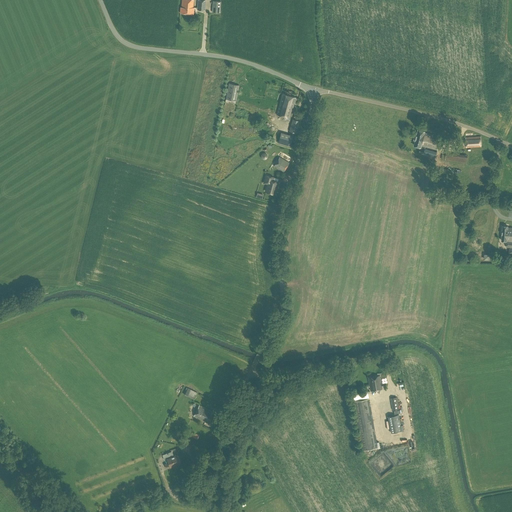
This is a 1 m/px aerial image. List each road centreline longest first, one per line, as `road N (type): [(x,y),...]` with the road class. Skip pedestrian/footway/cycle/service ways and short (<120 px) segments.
road 1 (unclassified): [(123,511),(141,497),(185,488),(199,473),(278,316),(277,241),(317,90)]
road 2 (unclassified): [(317,90),(239,60),(117,38),(99,0)]
road 3 (unclassified): [(511,146),(439,117),(317,90)]
